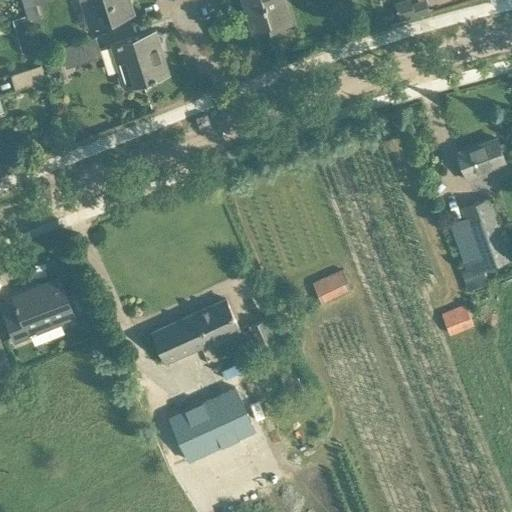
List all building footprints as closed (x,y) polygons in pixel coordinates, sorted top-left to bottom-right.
[(45,0),(22,0),(30,20),(41,16),(36,3),(45,0)] [(80,0),(84,9),(77,11),(81,26),(88,23),(89,25),(97,23),(115,17),(134,11),(130,0),(80,0)] [(284,0),(243,0),(253,29),(268,25),(270,30),(292,23),(289,12),(284,0)] [(430,11),(426,0),(420,0),(412,3),(398,7),(401,20),(402,20),(430,11)] [(26,15),(13,19),(18,35),(31,31),(26,15)] [(159,32),(157,32),(156,28),(111,43),(118,67),(117,71),(117,74),(118,78),(119,81),(121,84),(124,86),(125,87),(155,77),(157,79),(158,80),(160,80),(162,79),(164,78),(164,76),(165,74),(170,73),(169,71),(167,71),(159,46),(161,45),(160,41),(161,40),(162,38),(163,36),(162,34),(161,33),(159,32)] [(102,55),(101,51),(96,35),(60,47),(66,67),(102,55)] [(57,56),(44,60),(47,72),(60,68),(57,56)] [(32,83),(46,79),(41,63),(10,73),(15,89),(32,83)] [(35,92),(49,88),(46,79),(32,83),(35,92)] [(505,159),(504,156),(497,138),(458,152),(467,179),(493,170),(491,164),(505,159)] [(497,245),(506,242),(490,196),(462,206),(470,231),(478,252),(497,245)] [(342,268),(312,282),(322,303),(352,289),(342,268)] [(19,310),(5,315),(15,341),(62,322),(61,319),(74,313),(71,304),(63,284),(36,294),(34,288),(13,296),(16,303),(15,303),(16,307),(17,306),(19,310)] [(240,328),(234,316),(226,298),(153,331),(167,362),(240,328)] [(465,303),(442,312),(451,334),(474,325),(465,303)] [(265,319),(249,326),(258,346),(274,338),(265,319)] [(0,367),(8,364),(0,342),(0,367)] [(235,386),(170,416),(190,460),(255,430),(235,386)]
